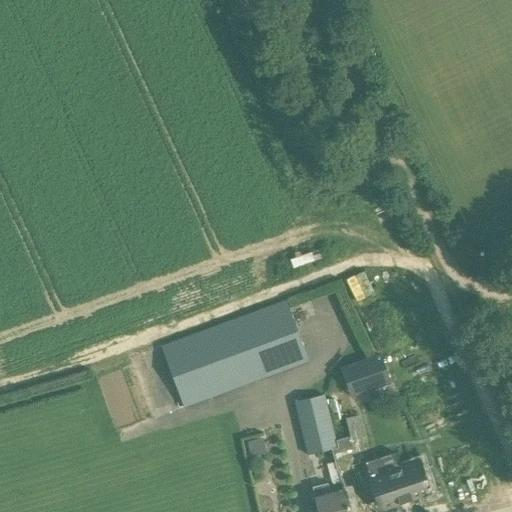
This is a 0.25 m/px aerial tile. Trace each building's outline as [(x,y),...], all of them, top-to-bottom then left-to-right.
[(356,298),(375,291),(368,271),(348,278),(356,298)] [(309,360),(286,300),(161,347),(184,408),(309,360)] [(380,353),(340,367),(350,396),(390,382),(380,353)] [(337,448),(335,440),(334,440),(323,394),(294,401),(307,454),(334,448),(334,449),(337,448)] [(397,477),(392,458),(360,466),(372,507),(373,506),(374,511),(376,511),(425,499),(417,472),(397,477)] [(318,511),(348,511),(343,489),(333,492),(330,482),(315,486),(317,496),(314,497),(318,511)]
